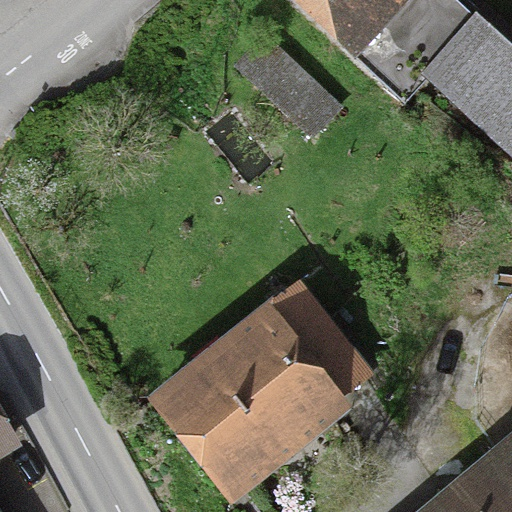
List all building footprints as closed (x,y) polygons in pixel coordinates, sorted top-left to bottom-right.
[(305,0),(409,97),(483,19),(462,0),(305,0)] [(511,47),(499,35),(452,86),(511,139),(511,47)] [(341,108),(270,39),(242,68),(314,137),(341,108)] [(365,370),(306,298),(178,403),(238,475),(365,370)] [(511,511),(511,451),(438,511),(511,511)]
